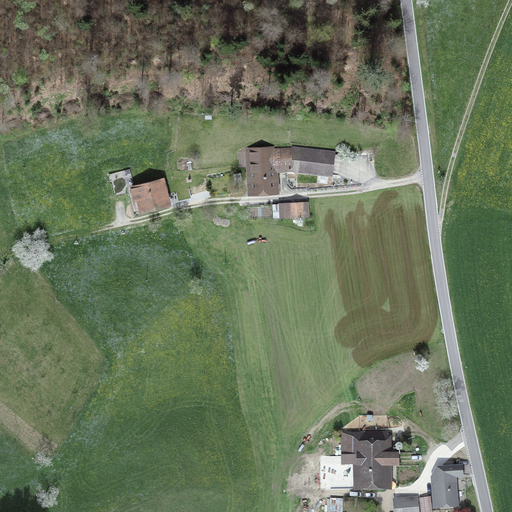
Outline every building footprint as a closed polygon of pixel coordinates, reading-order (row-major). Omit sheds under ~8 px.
[(273,171),(291,170),(328,174),(331,153),(290,148),(239,151),(240,166),(251,165),(252,190),(249,190),(249,194),(278,193),(277,177),(273,177),(273,171)] [(165,202),(160,182),(132,189),(135,199),(141,197),(144,208),(165,202)] [(309,216),(308,202),(280,204),(281,218),(309,216)] [(385,456),(385,433),(360,433),(360,434),(342,434),(343,464),(360,463),(361,486),(385,485),(384,465),(397,465),(396,456),(385,456)] [(452,476),(471,475),(468,459),(457,460),(457,468),(436,469),(437,481),(435,481),(435,484),(433,484),(434,505),(454,504),(452,476)] [(418,511),(418,498),(395,500),(396,511),(418,511)] [(430,511),(429,499),(420,500),(421,511),(430,511)]
